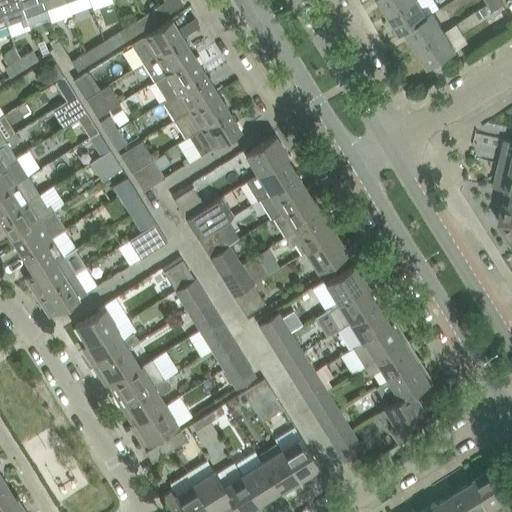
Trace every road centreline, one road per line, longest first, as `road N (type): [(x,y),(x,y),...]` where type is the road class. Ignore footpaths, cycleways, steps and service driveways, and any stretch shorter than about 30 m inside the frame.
road 1 (tertiary): [(357,164),(507,407)]
road 2 (residential): [(144,511),(36,337),(0,300)]
road 3 (tertiary): [(511,350),(387,146)]
road 4 (residential): [(336,511),(507,407)]
road 5 (residential): [(202,0),(279,120),(315,97)]
road 6 (tertiary): [(387,146),(301,0)]
road 7 (residential): [(387,146),(394,106),(335,0)]
road 8 (residential): [(387,146),(511,71)]
